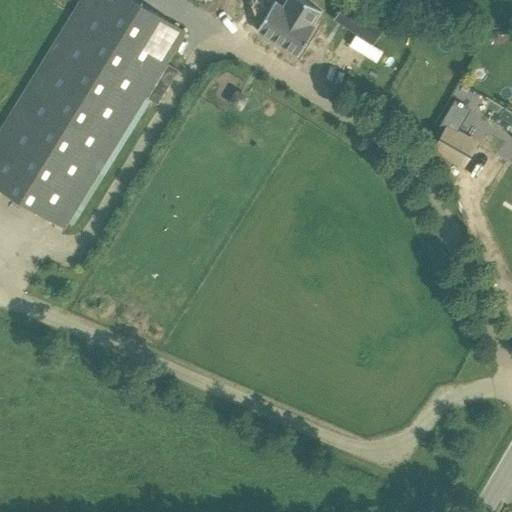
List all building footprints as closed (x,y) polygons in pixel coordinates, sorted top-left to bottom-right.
[(136,0),(80,0),(0,132),(0,188),(66,229),(188,31),(136,0)] [(274,2),(256,31),(257,31),(297,55),(296,56),(297,56),(315,27),(314,27),(311,25),(320,12),(321,11),(302,0),(287,0),(283,8),(275,3),(275,2),(274,2)] [(383,26),(345,2),(335,19),(373,43),(383,26)] [(240,108),(246,98),(236,93),(231,102),(240,108)] [(464,165),(476,145),(445,127),(433,147),(464,165)] [(416,216),(374,225),(378,247),(421,239),(416,216)]
